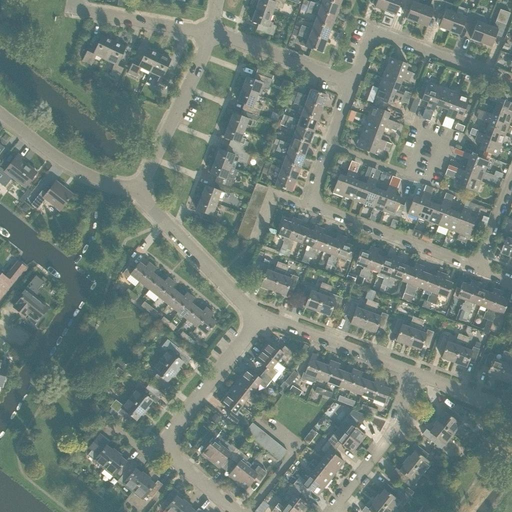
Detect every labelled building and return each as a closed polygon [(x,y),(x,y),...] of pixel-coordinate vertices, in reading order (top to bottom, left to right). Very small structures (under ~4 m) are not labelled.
[(282,9),(284,0),(258,0),(255,9),(271,15),(273,8),(277,10),(278,8),(282,9)] [(334,17),(339,5),(325,0),(320,0),(318,5),(308,1),(306,6),(334,17)] [(385,11),(388,0),(376,0),(374,7),(385,11)] [(405,5),(406,0),(388,0),(385,11),(395,15),(399,3),(405,5)] [(416,23),(423,5),(417,3),(418,0),(406,0),(405,5),(410,7),(406,19),(416,23)] [(438,13),(443,1),(440,0),(431,0),(429,8),(423,5),(416,23),(427,27),(432,11),(438,13)] [(449,31),(456,13),(450,11),(452,4),(443,1),(438,13),(443,15),(439,27),(449,31)] [(330,29),(334,17),(306,6),(304,12),(314,16),(312,22),(330,29)] [(456,13),(449,31),(459,35),(464,23),(469,25),(474,13),(458,7),(456,13)] [(269,21),(271,15),(255,9),(251,22),(258,24),(256,30),(272,36),(276,26),(272,25),(273,23),(269,21)] [(487,25),(481,43),(491,47),(495,35),(501,37),(510,13),(500,10),(493,28),(487,25)] [(481,43),(487,25),(481,23),(484,16),(474,13),(469,25),(475,27),(470,39),(481,43)] [(301,26),(299,31),(326,41),(330,29),(312,22),(309,29),(301,26)] [(299,31),(297,36),(306,39),(303,46),(321,53),(326,41),(299,31)] [(105,60),(113,42),(101,36),(94,51),(88,48),(82,60),(91,64),(95,55),(105,60)] [(113,42),(105,60),(114,64),(109,73),(118,77),(124,65),(118,62),(125,47),(113,42)] [(150,72),(158,54),(147,49),(140,63),(133,61),(127,73),(136,77),(141,68),(150,72)] [(158,54),(150,72),(159,77),(155,86),(164,90),(170,78),(163,75),(170,60),(158,54)] [(386,68),(416,79),(417,75),(405,71),(407,64),(390,58),(386,68)] [(414,83),(416,79),(386,68),(382,78),(400,85),(402,79),(414,83)] [(242,89),(257,95),(259,88),(264,90),(264,88),(268,89),(272,80),(255,73),(253,79),(246,77),(242,89)] [(397,91),(400,85),(382,78),(378,88),(408,99),(410,94),(404,91),(403,93),(397,91)] [(290,89),(293,81),(284,79),(282,87),(290,89)] [(425,109),(429,111),(438,86),(427,82),(426,86),(422,84),(419,92),(423,93),(421,100),(427,102),(425,109)] [(429,111),(433,112),(435,105),(442,108),(448,90),(438,86),(429,111)] [(407,103),(408,99),(378,88),(374,99),(375,99),(373,104),(384,108),(385,103),(392,105),(394,99),(401,101),(407,103)] [(255,101),(257,95),(242,89),(237,101),(244,104),(242,110),(258,116),(262,106),(258,105),(259,103),(255,101)] [(494,109),(511,115),(511,113),(511,103),(507,102),(510,95),(494,89),(490,100),(496,102),(494,109)] [(295,98),(322,108),(326,96),(310,90),(308,97),(297,93),(295,98)] [(445,117),(449,118),(458,94),(448,90),(442,108),(448,110),(445,117)] [(449,118),(453,120),(456,113),(462,115),(469,98),(458,94),(449,118)] [(317,120),(322,108),(295,98),(293,103),(304,107),(301,114),(317,120)] [(383,110),(384,108),(373,104),(372,106),(368,117),(397,128),(398,124),(386,119),(389,113),(383,110)] [(494,109),(492,115),(477,109),(476,113),(484,116),(508,125),(511,115),(494,109)] [(254,126),(258,116),(242,110),(239,116),(232,113),(228,125),(243,131),(246,125),(250,126),(251,124),(254,126)] [(301,114),(299,120),(284,115),(282,120),(286,122),(313,132),(317,120),(301,114)] [(477,114),(476,118),(489,123),(486,129),(504,135),(508,125),(484,116),(477,114)] [(395,131),(397,128),(368,117),(364,127),(381,133),(384,127),(395,131)] [(284,126),(284,127),(295,131),(292,138),(308,144),(313,132),(286,122),(281,120),(279,125),(284,126)] [(241,138),(243,131),(228,125),(223,137),(230,140),(228,146),(244,152),(248,142),(244,141),(245,139),(241,138)] [(379,140),(381,133),(364,127),(360,137),(389,148),(391,144),(379,140)] [(469,134),(476,137),(500,146),(504,135),(486,129),(484,135),(471,130),(469,134)] [(500,146),(476,137),(469,134),(468,138),(481,143),(479,150),(496,156),(500,146)] [(387,152),(389,148),(360,137),(356,147),(374,154),(376,147),(387,152)] [(279,140),(279,141),(275,140),(273,144),(277,146),(304,156),(308,144),(292,138),(290,144),(279,140)] [(276,150),(275,151),(286,155),(283,162),(300,168),(304,156),(277,146),(273,144),(271,149),(276,150)] [(244,153),(244,152),(228,146),(226,152),(219,149),(214,161),(230,167),(232,161),(236,162),(237,161),(246,164),(249,155),(244,153)] [(463,152),(462,156),(469,159),(466,165),(484,172),(489,158),(482,155),(481,159),(470,155),(463,152)] [(0,167),(0,184),(4,187),(12,177),(25,187),(36,173),(21,161),(23,159),(17,154),(4,171),(0,167)] [(227,174),(230,167),(214,161),(210,174),(216,176),(214,182),(231,188),(234,179),(231,177),(231,176),(227,174)] [(270,164),(270,165),(264,163),(263,167),(295,180),(300,168),(283,162),(281,168),(270,164)] [(484,172),(466,165),(464,171),(457,169),(458,167),(449,164),(446,169),(480,182),(484,172)] [(291,192),(295,180),(263,167),(261,173),(277,179),(274,186),(291,192)] [(476,192),(480,182),(446,169),(444,175),(454,178),(454,177),(461,179),(459,186),(476,192)] [(342,196),(352,172),(348,170),(345,177),(339,175),(332,192),(342,196)] [(353,180),(356,173),(352,172),(342,196),(353,200),(359,182),(353,180)] [(363,203),(372,180),(368,178),(366,185),(359,182),(353,200),(363,203)] [(373,188),(376,181),(372,180),(363,203),(373,207),(380,190),(373,188)] [(72,195),(55,182),(46,194),(42,190),(31,204),(37,209),(45,199),(60,210),(72,195)] [(227,198),(231,188),(214,182),(212,188),(205,186),(200,198),(216,204),(218,197),(223,199),(223,197),(227,198)] [(253,189),(265,194),(268,188),(256,183),(253,189)] [(383,211),(393,187),(388,185),(386,192),(380,190),(373,207),(383,211)] [(417,217),(429,187),(425,185),(420,199),(414,196),(412,202),(406,200),(404,206),(402,212),(417,217)] [(394,195),(396,188),(393,187),(383,211),(399,217),(402,212),(404,206),(398,204),(400,198),(394,195)] [(428,221),(434,204),(428,202),(430,195),(433,188),(429,187),(417,217),(428,221)] [(263,199),(265,194),(253,189),(251,195),(263,199)] [(438,225),(450,194),(445,193),(440,206),(434,204),(428,221),(438,225)] [(448,229),(455,212),(448,209),(453,196),(450,194),(438,225),(448,229)] [(261,205),(263,199),(251,195),(249,201),(261,205)] [(213,210),(216,204),(200,198),(196,210),(203,213),(200,219),(217,225),(220,215),(217,214),(218,212),(213,210)] [(458,233),(470,202),(466,200),(461,214),(455,212),(448,229),(458,233)] [(259,211),(261,205),(249,201),(247,207),(259,211)] [(470,202),(458,233),(469,237),(475,219),(469,217),(471,210),(478,213),(480,206),(470,202)] [(256,217),(259,211),(247,207),(245,212),(256,217)] [(254,223),(256,217),(245,212),(242,218),(254,223)] [(252,228),(254,223),(242,218),(240,224),(252,228)] [(286,249),(296,219),(292,218),(290,223),(283,220),(277,235),(286,238),(284,241),(283,241),(281,247),(286,249)] [(286,249),(283,257),(288,258),(290,251),(292,244),(291,244),(293,240),(300,243),(306,229),(299,226),(301,221),(296,219),(286,249)] [(250,234),(252,228),(240,224),(238,230),(250,234)] [(308,258),(319,228),(315,226),(313,231),(306,229),(300,243),(308,246),(307,250),(306,249),(303,256),(308,258)] [(323,252),(328,237),(322,235),(323,229),(319,228),(308,258),(313,259),(315,253),(314,252),(315,249),(323,252)] [(248,240),(250,234),(238,230),(236,236),(248,240)] [(511,256),(511,238),(511,239),(511,238),(511,230),(508,237),(507,237),(501,253),(511,256)] [(331,266),(341,236),(337,234),(335,240),(328,237),(323,252),(331,255),(329,258),(328,258),(326,264),(331,266)] [(341,236),(331,266),(335,268),(338,261),(336,261),(338,257),(346,260),(351,246),(344,243),(346,238),(341,236)] [(363,278),(374,248),(370,247),(368,252),(361,249),(355,264),(363,267),(362,270),(361,270),(358,276),(363,278)] [(378,272),(383,258),(377,255),(378,250),(374,248),(363,278),(368,280),(370,273),(369,273),(370,269),(378,272)] [(386,286),(397,257),(392,255),(390,260),(383,258),(378,272),(386,275),(384,279),(383,278),(379,291),(383,293),(386,287),(386,286)] [(401,281),(406,266),(399,264),(401,258),(397,257),(386,286),(386,287),(390,288),(393,282),(391,281),(393,278),(401,281)] [(0,290),(4,293),(25,267),(18,262),(5,277),(0,272),(0,290)] [(139,282),(152,265),(148,262),(145,267),(139,262),(135,268),(131,265),(124,275),(127,277),(129,275),(139,282)] [(273,291),(282,264),(277,262),(273,272),(267,270),(268,266),(262,264),(257,278),(263,280),(260,286),(273,291)] [(282,264),(273,291),(285,295),(287,289),(293,291),(298,277),(292,275),(290,279),(284,276),(288,266),(282,264)] [(407,287),(406,287),(401,299),(406,301),(419,265),(415,264),(413,269),(406,266),(401,281),(408,284),(407,287)] [(148,290),(158,277),(152,273),(156,269),(152,265),(139,282),(148,290)] [(419,265),(406,301),(411,302),(415,290),(414,290),(415,286),(423,289),(428,274),(422,272),(423,267),(419,265)] [(431,303),(442,273),(437,272),(435,277),(428,274),(423,289),(431,292),(430,295),(428,295),(426,301),(423,301),(421,307),(428,309),(430,303),(431,303)] [(354,282),(357,276),(348,273),(346,278),(354,282)] [(442,273),(431,303),(435,305),(438,298),(437,298),(438,295),(446,298),(451,283),(444,280),(446,275),(442,273)] [(158,297),(171,280),(167,277),(164,282),(158,277),(148,290),(158,297)] [(22,297),(16,304),(14,308),(24,316),(27,313),(32,316),(28,321),(36,327),(44,318),(41,316),(47,308),(35,298),(38,294),(34,291),(41,283),(33,278),(19,295),(22,297)] [(168,305),(177,292),(171,288),(175,284),(171,280),(158,297),(168,305)] [(465,312),(475,282),(471,280),(469,285),(462,283),(457,297),(465,300),(463,304),(462,303),(460,310),(465,312)] [(479,306),(485,291),(478,289),(480,283),(475,282),(465,312),(469,313),(472,307),(470,306),(472,303),(479,306)] [(317,311),(327,285),(321,283),(317,293),(311,291),(312,287),(306,285),(301,298),(307,300),(304,307),(317,311)] [(327,285),(317,311),(329,316),(331,309),(337,312),(342,298),(336,296),(334,299),(328,297),(332,286),(327,285)] [(128,296),(132,291),(125,286),(122,291),(128,296)] [(487,320),(498,290),(494,289),(492,294),(485,291),(479,306),(487,309),(486,312),(485,312),(482,318),(487,320)] [(498,290),(487,320),(492,322),(494,315),(493,315),(494,311),(502,314),(508,300),(500,297),(502,292),(498,290)] [(132,291),(128,296),(135,301),(138,297),(132,291)] [(177,312),(190,296),(186,293),(183,297),(177,292),(168,305),(177,312)] [(187,320),(196,307),(191,303),(194,299),(190,296),(177,312),(187,320)] [(362,328),(372,302),(367,300),(363,310),(356,308),(358,304),(352,302),(346,315),(352,317),(350,324),(362,328)] [(147,311),(151,306),(144,301),(141,306),(147,311)] [(372,302),(362,328),(374,333),(377,327),(382,329),(388,315),(381,313),(380,317),(373,314),(377,304),(372,302)] [(151,306),(147,311),(154,316),(157,312),(151,306)] [(196,327),(209,311),(205,308),(202,312),(196,307),(187,320),(196,327)] [(209,311),(196,327),(206,335),(215,323),(210,318),(213,314),(209,311)] [(166,326),(170,321),(163,316),(159,321),(166,326)] [(408,345),(418,319),(412,317),(408,327),(402,325),(403,321),(397,319),(392,332),(398,335),(395,341),(408,345)] [(418,319),(408,345),(420,350),(422,344),(428,346),(433,332),(427,330),(425,334),(419,331),(423,321),(418,319)] [(170,321),(166,326),(173,331),(177,327),(170,321)] [(465,331),(476,336),(478,329),(468,325),(465,331)] [(185,341),(189,336),(182,331),(179,336),(185,341)] [(453,362),(463,336),(458,334),(454,344),(447,342),(449,338),(443,336),(438,349),(443,352),(441,358),(453,362)] [(189,336),(185,341),(192,346),(196,342),(189,336)] [(463,336),(453,362),(465,367),(468,361),(474,363),(479,349),(472,347),(471,351),(465,348),(468,338),(463,336)] [(159,359),(176,372),(179,369),(177,368),(182,362),(186,365),(190,360),(193,356),(180,345),(178,348),(167,339),(161,347),(166,351),(159,359)] [(262,350),(276,362),(280,357),(286,361),(293,353),(284,346),(280,351),(269,341),(262,350)] [(272,367),(276,362),(262,350),(255,359),(266,368),(262,373),(271,380),(278,371),(272,367)] [(499,379),(509,353),(503,351),(500,361),(493,359),(494,355),(488,353),(483,366),(489,369),(487,375),(499,379)] [(511,353),(509,353),(499,379),(511,384),(511,381),(511,365),(510,365),(511,360),(511,353)] [(316,378),(321,363),(315,361),(316,356),(312,354),(310,359),(309,359),(304,373),(304,374),(303,378),(308,380),(309,376),(316,378)] [(173,377),(176,372),(159,359),(151,369),(157,374),(149,383),(156,389),(160,384),(166,389),(170,384),(166,381),(171,376),(173,377)] [(327,382),(334,362),(330,361),(328,366),(321,363),(316,378),(327,382)] [(338,386),(344,372),(337,369),(339,364),(334,362),(327,382),(338,386)] [(117,377),(122,371),(117,367),(113,373),(117,377)] [(271,380),(262,373),(259,378),(247,368),(240,377),(255,388),(259,384),(264,388),(271,380)] [(350,391),(357,371),(352,369),(350,374),(344,372),(338,386),(350,391)] [(289,386),(298,374),(293,370),(284,382),(289,386)] [(361,395),(366,381),(360,378),(362,373),(357,371),(350,391),(361,395)] [(251,393),(255,388),(240,377),(233,385),(254,401),(256,398),(251,393)] [(145,387),(149,383),(143,378),(140,383),(145,387)] [(372,399),(380,379),(375,378),(373,383),(366,381),(361,395),(372,399)] [(380,379),(372,399),(384,404),(389,389),(382,386),(384,381),(380,379)] [(251,405),(254,401),(233,385),(227,394),(241,405),(245,401),(251,405)] [(294,393),(297,389),(292,385),(288,390),(294,393)] [(322,395),(324,390),(316,387),(314,392),(322,395)] [(129,398),(145,411),(148,407),(147,406),(151,400),(155,403),(159,398),(146,388),(142,392),(137,388),(129,398)] [(324,390),(322,395),(330,398),(332,393),(324,390)] [(237,410),(241,405),(227,394),(220,402),(231,412),(227,417),(236,423),(243,415),(237,410)] [(345,404),(347,398),(339,395),(337,401),(345,404)] [(142,415),(145,411),(129,398),(123,405),(115,399),(109,406),(122,416),(136,428),(139,423),(136,420),(140,414),(142,415)] [(347,398),(345,404),(353,407),(355,401),(347,398)] [(368,412),(370,407),(362,404),(360,409),(368,412)] [(436,421),(452,434),(460,425),(459,424),(463,419),(445,405),(441,410),(445,413),(440,419),(439,417),(436,421)] [(370,407),(368,412),(376,415),(378,410),(370,407)] [(344,420),(338,428),(358,444),(365,435),(353,426),(357,421),(349,414),(348,415),(345,412),(341,418),(344,420)] [(444,444),(452,434),(436,421),(433,425),(434,426),(430,432),(426,429),(422,434),(440,448),(444,444)] [(249,436),(257,427),(252,423),(244,432),(249,436)] [(254,440),(262,431),(257,427),(249,436),(254,440)] [(338,428),(327,441),(336,448),(340,443),(351,453),(358,444),(338,428)] [(210,461),(221,446),(216,442),(221,437),(212,430),(205,439),(210,442),(201,454),(210,461)] [(259,444),(267,435),(262,431),(254,440),(259,444)] [(103,468),(117,452),(113,449),(112,450),(106,446),(109,442),(99,434),(88,448),(91,450),(87,455),(103,468)] [(264,448),(272,439),(267,435),(259,444),(264,448)] [(336,448),(327,441),(324,438),(321,442),(325,444),(320,450),(326,454),(322,459),(337,471),(344,462),(332,453),(336,448)] [(269,452),(277,443),(272,439),(264,448),(269,452)] [(274,456),(282,447),(277,443),(269,452),(274,456)] [(405,460),(422,473),(429,463),(424,459),(428,454),(414,444),(411,448),(414,451),(410,457),(408,456),(405,460)] [(232,460),(239,451),(231,445),(226,450),(221,446),(210,461),(218,468),(227,456),(232,460)] [(282,447),(274,456),(279,461),(287,451),(282,447)] [(237,482),(248,468),(243,464),(248,458),(239,451),(232,460),(237,464),(228,475),(237,482)] [(122,475),(133,461),(128,458),(125,461),(120,457),(121,455),(117,452),(103,468),(113,476),(118,471),(122,475)] [(330,479),(337,471),(322,459),(318,464),(312,460),(310,463),(330,479)] [(410,488),(422,473),(405,460),(402,464),(404,465),(399,471),(395,468),(391,473),(410,488)] [(132,491),(145,475),(142,472),(140,473),(135,469),(138,465),(133,461),(122,475),(118,479),(123,483),(123,484),(132,491)] [(323,488),(330,479),(310,463),(307,467),(313,471),(309,476),(323,488)] [(248,468),(237,482),(245,489),(254,478),(259,481),(266,473),(258,466),(253,472),(248,468)] [(145,475),(132,491),(142,499),(146,494),(151,498),(162,485),(157,481),(154,484),(148,480),(149,478),(145,475)] [(316,496),(323,488),(309,476),(305,481),(299,477),(292,485),(301,492),(305,487),(316,496)] [(375,498),(391,511),(399,502),(394,497),(397,493),(384,482),(380,487),(384,490),(379,496),(378,494),(375,498)] [(297,497),(301,492),(292,485),(285,494),(291,498),(287,503),(298,511),(303,511),(309,506),(297,497)] [(411,496),(413,492),(407,487),(404,490),(411,496)] [(164,511),(178,511),(186,503),(183,500),(181,501),(176,496),(179,493),(174,489),(163,502),(168,506),(163,511),(164,511)] [(390,511),(391,511),(375,498),(371,502),(373,504),(368,509),(365,506),(361,511),(390,511)] [(202,511),(203,511),(198,508),(195,511),(189,507),(190,506),(186,503),(178,511),(202,511)] [(298,511),(287,503),(283,508),(277,503),(270,511),(298,511)]
